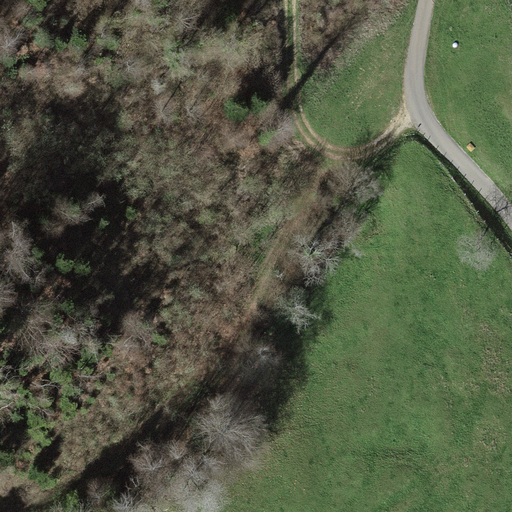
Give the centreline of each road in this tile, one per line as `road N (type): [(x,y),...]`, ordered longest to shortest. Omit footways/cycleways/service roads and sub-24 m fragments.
road 1 (track): [(419,111),(365,150),(331,152),(311,140),(294,102),(288,0)]
road 2 (track): [(425,0),(414,69),(419,111),(511,218)]
